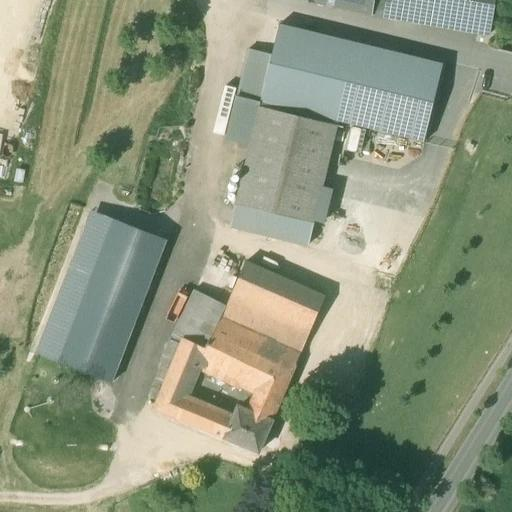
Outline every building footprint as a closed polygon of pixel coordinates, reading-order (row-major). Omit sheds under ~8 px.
[(310,0),(321,2),(321,3),(369,13),(371,0),(310,0)] [(371,0),(369,13),(369,15),(489,35),(494,0),(371,0)] [(443,64),(279,25),(260,102),(424,142),(443,64)] [(338,123),(260,104),(259,107),(235,205),(313,224),(338,123)] [(231,226),(308,243),(313,224),(235,205),(231,226)] [(59,359),(113,221),(92,213),(38,351),(59,359)] [(166,242),(113,221),(59,359),(112,379),(166,242)] [(325,297),(245,263),(226,307),(223,314),(301,352),(325,297)] [(194,290),(162,355),(175,362),(185,340),(205,348),(223,314),(226,307),(194,290)] [(301,352),(223,314),(205,348),(205,349),(196,369),(253,395),(278,406),(301,352)] [(159,402),(155,410),(175,418),(183,400),(196,369),(205,349),(205,348),(185,340),(175,362),(159,402)] [(162,355),(161,368),(149,398),(159,402),(175,362),(162,355)] [(247,411),(238,407),(232,420),(224,439),(258,453),(278,406),(253,395),(247,411)] [(232,420),(183,400),(175,418),(224,439),(232,420)]
